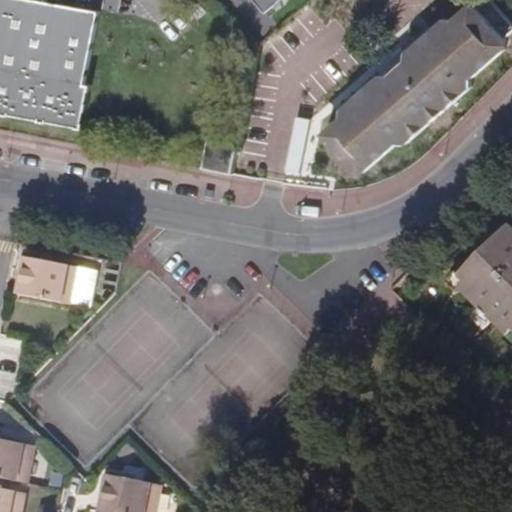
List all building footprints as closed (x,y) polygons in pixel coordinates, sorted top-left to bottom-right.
[(0,0),(0,112),(83,129),(91,86),(86,85),(100,12),(37,0),(0,0)] [(256,0),(269,14),(285,0),(256,0)] [(347,152),(342,156),(358,174),(365,175),(398,146),(406,146),(471,89),(472,88),(472,79),(506,49),(506,39),(493,24),(488,29),(483,23),(488,18),(478,7),(468,6),(454,20),(443,19),(407,51),(406,62),(388,77),(378,76),(342,108),(342,117),(326,130),(325,137),(326,139),(337,151),(342,147),(347,152)] [(209,135),(202,169),(233,175),(240,141),(209,135)] [(511,226),(462,276),(467,283),(461,289),(511,337),(511,335),(511,226)] [(21,296),(27,298),(56,304),(78,308),(86,270),(29,260),(23,283),(20,282),(18,293),(22,294),(21,296)] [(0,480),(7,481),(29,485),(37,448),(0,441),(0,480)] [(97,511),(157,511),(163,486),(143,482),(146,471),(127,467),(125,479),(106,475),(105,479),(99,478),(97,490),(102,492),(97,511)] [(0,511),(23,511),(27,495),(4,491),(0,490),(0,511)]
